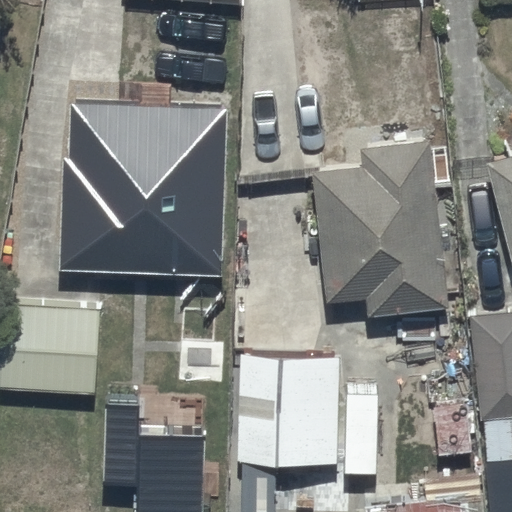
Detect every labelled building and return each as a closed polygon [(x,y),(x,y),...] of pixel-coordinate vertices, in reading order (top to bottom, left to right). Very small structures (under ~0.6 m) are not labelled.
[(429,129),(360,137),(362,153),(311,159),(326,290),(365,289),(367,303),(449,293),(429,129)] [(225,148),(61,144),(58,260),(222,264),(225,148)] [(511,145),(487,151),(511,254),(511,253),(511,145)] [(0,378),(95,380),(97,298),(0,295),(0,378)] [(511,301),(468,306),(478,411),(511,407),(511,301)] [(221,307),(177,305),(174,381),(229,382),(230,339),(220,339),(221,307)] [(339,346),(238,346),(235,449),(337,451),(339,346)] [(462,385),(429,387),(432,452),(466,450),(462,385)] [(483,511),(481,486),(362,498),(362,511),(483,511)] [(324,511),(325,501),(265,499),(264,511),(324,511)]
